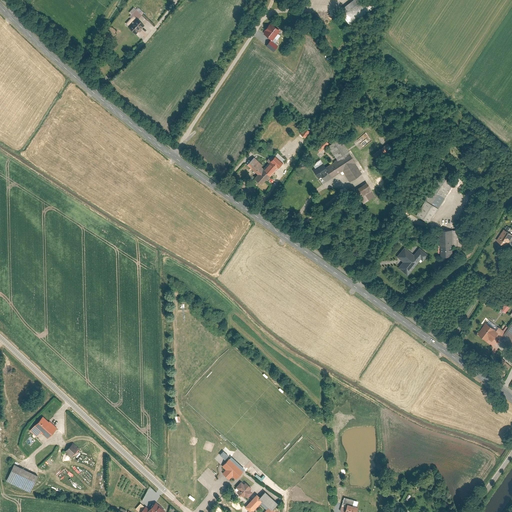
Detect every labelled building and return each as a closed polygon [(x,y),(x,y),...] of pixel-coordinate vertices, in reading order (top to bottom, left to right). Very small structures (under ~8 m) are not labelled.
[(351,0),(339,10),(349,24),(373,7),(368,0),(351,0)] [(139,16),(128,26),(136,34),(146,23),(139,16)] [(272,39),(279,30),(270,23),(263,33),(272,39)] [(276,45),(270,40),(266,45),(272,50),(276,45)] [(305,137),(309,132),(305,128),(301,133),(305,137)] [(355,163),(339,138),(329,145),(338,159),(325,167),(328,171),(332,177),(343,170),(350,181),(361,174),(354,163),(355,163)] [(320,151),(328,143),(324,139),(316,147),(320,151)] [(384,146),(376,152),(380,157),(387,151),(384,146)] [(282,161),(275,155),(274,156),(272,154),(267,160),(269,162),(263,168),(260,166),(262,164),(254,157),(247,164),(258,174),(254,178),(261,183),(277,165),(277,166),(282,161)] [(325,172),(328,171),(325,167),(323,163),(313,170),(318,177),(321,176),(321,177),(326,174),(325,172)] [(384,167),(378,172),(382,177),(388,172),(384,167)] [(425,199),(438,207),(451,186),(455,179),(442,171),(425,199)] [(455,179),(451,186),(465,195),(469,189),(464,186),(466,183),(457,177),(455,179)] [(371,191),(366,183),(356,189),(361,197),(371,191)] [(371,191),(361,197),(364,203),(375,196),(371,191)] [(428,222),(438,207),(425,199),(415,214),(428,222)] [(439,246),(441,246),(452,246),(464,246),(464,229),(439,229),(439,246)] [(511,237),(511,235),(504,230),(497,241),(506,247),(511,237)] [(441,246),(441,255),(452,255),(452,246),(441,246)] [(429,255),(420,247),(414,255),(405,247),(397,257),(403,262),(398,268),(408,276),(421,259),(423,261),(429,255)] [(510,308),(505,304),(501,309),(506,313),(510,308)] [(511,313),(511,315),(511,316),(511,323),(506,332),(501,339),(511,346),(511,313)] [(487,323),(478,334),(493,345),(499,337),(501,339),(506,332),(499,326),(496,330),(487,323)] [(48,422),(42,417),(30,430),(36,435),(40,431),(47,437),(56,427),(49,421),(48,422)] [(71,456),(78,448),(72,443),(65,451),(71,456)] [(236,479),(243,472),(229,459),(223,466),(227,469),(223,474),(229,479),(232,475),(236,479)] [(37,475),(14,464),(6,480),(30,490),(37,475)] [(250,467),(248,471),(257,477),(259,474),(250,467)] [(245,494),(247,497),(252,492),(249,490),(251,488),(246,483),(244,485),(241,483),(237,487),(239,490),(238,492),(243,496),(245,494)] [(274,511),(272,510),(277,504),(265,492),(259,498),(257,496),(246,507),(251,511),(274,511)] [(341,510),(347,511),(349,503),(351,498),(345,496),(341,510)] [(163,511),(166,510),(157,501),(150,508),(147,505),(140,511),(163,511)] [(140,503),(136,508),(140,511),(144,506),(140,503)] [(349,503),(347,511),(348,511),(357,511),(360,506),(353,504),(349,503)]
